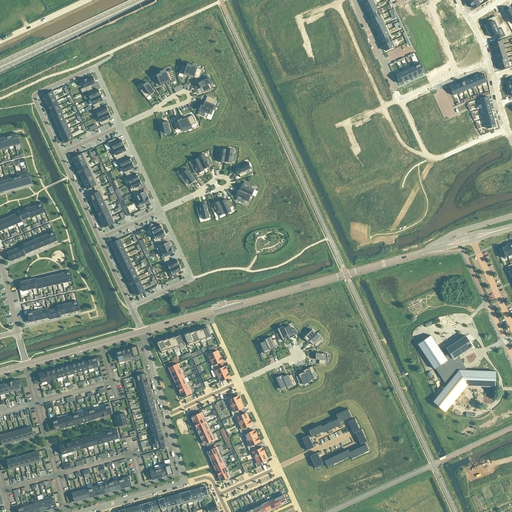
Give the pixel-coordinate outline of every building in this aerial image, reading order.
[(375,0),(372,0),(364,4),(366,9),(375,5),(377,4),(375,0)] [(477,0),(475,0),(470,3),(472,8),(480,4),(477,0)] [(416,4),(410,6),(413,15),(425,11),(426,11),(423,5),(417,7),(416,4)] [(375,5),(366,9),(369,14),(377,10),(375,5)] [(377,10),(369,14),(371,20),(382,15),(379,9),(377,10)] [(425,11),(413,15),(416,23),(422,21),(421,18),(427,16),(425,11)] [(382,15),(371,20),(373,25),(383,20),(384,20),(382,15)] [(488,24),(484,26),(485,29),(486,29),(488,31),(500,25),(495,16),(486,20),(488,24)] [(212,31),(217,29),(213,17),(208,19),(212,31)] [(383,20),(373,25),(376,30),(385,25),(383,20)] [(422,21),(416,23),(419,32),(422,31),(431,28),(429,22),(423,24),(422,21)] [(385,25),(376,30),(378,35),(389,30),(386,25),(385,25)] [(488,32),(487,32),(489,36),(490,36),(490,37),(493,36),(495,40),(504,35),(500,25),(488,31),(488,32)] [(422,31),(419,32),(422,41),(428,39),(427,36),(433,33),(431,28),(422,31)] [(389,30),(378,35),(380,40),(390,36),(391,36),(389,30)] [(390,36),(380,40),(383,45),(393,41),(392,41),(390,36)] [(428,39),(422,41),(426,49),(427,49),(428,48),(437,45),(435,39),(429,42),(428,39)] [(393,41),(383,45),(385,51),(396,46),(394,40),(392,41),(393,41)] [(428,48),(427,49),(428,54),(427,54),(428,58),(433,56),(434,56),(433,53),(439,51),(437,45),(428,48)] [(428,58),(431,67),(443,63),(441,56),(434,59),(433,56),(428,58)] [(420,62),(414,65),(419,75),(424,72),(420,62)] [(192,66),(187,64),(186,66),(181,65),(179,73),(189,76),(192,66)] [(192,64),(192,66),(189,76),(199,79),(202,70),(197,68),(198,66),(192,64)] [(414,65),(409,67),(410,68),(414,77),(419,75),(414,65)] [(406,70),(410,79),(414,77),(410,68),(406,70)] [(405,69),(400,71),(405,81),(410,79),(406,70),(405,69)] [(161,72),(161,74),(166,83),(175,79),(171,70),(166,72),(166,70),(161,72)] [(400,71),(395,74),(399,84),(405,81),(400,71)] [(161,74),(157,76),(157,78),(153,80),(157,88),(166,83),(161,74)] [(483,74),(478,76),(482,84),(487,82),(483,74)] [(85,88),(87,91),(87,90),(92,88),(91,85),(95,83),(96,83),(95,81),(93,77),(87,80),(87,79),(83,81),(82,81),(83,82),(82,82),(85,87),(85,88)] [(204,80),(198,83),(203,93),(212,88),(209,84),(211,83),(209,78),(207,79),(204,80)] [(144,87),(140,90),(146,98),(155,92),(148,82),(143,86),(144,87)] [(455,85),(450,87),(453,95),(458,93),(455,85)] [(93,91),(92,88),(87,90),(87,91),(87,92),(88,94),(86,94),(89,100),(90,100),(90,99),(100,95),(98,91),(98,89),(97,89),(93,91)] [(54,96),(52,92),(44,96),(46,100),(54,96)] [(102,99),(100,95),(90,99),(90,100),(93,105),(94,107),(94,106),(95,108),(100,105),(98,102),(103,101),(103,100),(102,99)] [(57,101),(54,96),(46,100),(48,105),(57,101)] [(216,99),(207,96),(203,105),(203,106),(212,109),(212,110),(213,110),(215,105),(214,104),(216,99)] [(420,100),(410,105),(413,111),(419,108),(420,111),(429,107),(427,103),(422,105),(420,100)] [(59,106),(57,101),(48,105),(50,110),(59,106)] [(101,108),(100,105),(95,108),(93,109),(93,110),(96,118),(97,117),(108,112),(106,108),(106,106),(105,106),(101,108)] [(210,114),(212,110),(212,109),(203,106),(203,105),(201,105),(197,115),(206,119),(208,114),(210,114)] [(61,110),(59,106),(50,110),(52,114),(61,110)] [(421,114),(415,117),(418,122),(428,118),(430,117),(428,112),(431,110),(429,107),(420,111),(421,114)] [(63,115),(61,110),(52,114),(54,119),(62,115),(63,115)] [(110,116),(108,112),(97,117),(100,124),(101,124),(102,125),(109,122),(107,119),(110,118),(111,118),(110,116)] [(65,120),(63,115),(62,115),(54,119),(56,124),(65,120)] [(192,115),(183,119),(186,128),(187,129),(192,127),(191,125),(196,123),(192,115)] [(183,119),(182,118),(173,122),(176,130),(181,128),(182,130),(186,128),(183,119)] [(428,118),(418,122),(420,128),(426,125),(428,128),(437,124),(435,120),(430,123),(428,118)] [(463,128),(462,128),(467,138),(472,136),(470,130),(473,128),(469,119),(465,121),(467,126),(463,128)] [(67,124),(65,120),(56,124),(58,128),(67,124)] [(158,124),(160,132),(164,131),(165,133),(170,132),(168,121),(158,124)] [(69,129),(67,124),(58,128),(60,133),(69,129)] [(455,125),(451,127),(456,136),(459,135),(462,141),(467,138),(462,128),(463,128),(462,126),(456,128),(455,125)] [(449,132),(444,134),(445,136),(450,146),(455,144),(453,138),(456,136),(451,127),(448,129),(449,132)] [(71,134),(69,129),(60,133),(62,138),(71,134)] [(21,144),(18,133),(12,135),(14,145),(15,146),(21,144)] [(438,133),(434,135),(439,144),(442,143),(444,149),(450,146),(445,136),(440,138),(438,133)] [(73,139),(71,134),(62,138),(65,143),(73,139)] [(14,145),(12,135),(6,137),(9,146),(14,145)] [(432,139),(427,142),(433,154),(438,151),(435,145),(439,144),(434,135),(431,136),(432,139)] [(9,146),(6,137),(0,139),(1,139),(3,149),(3,150),(10,149),(9,146)] [(116,141),(115,138),(108,142),(109,143),(108,143),(111,151),(124,145),(122,141),(121,139),(116,141)] [(126,149),(124,145),(111,151),(115,158),(116,159),(124,155),(123,152),(126,151),(126,149)] [(227,150),(226,150),(227,149),(220,148),(220,149),(219,153),(216,153),(215,159),(218,160),(218,162),(225,163),(225,162),(227,150)] [(233,149),(227,148),(227,149),(226,150),(227,150),(225,162),(232,163),(232,161),(235,162),(236,155),(233,154),(234,149),(233,149)] [(86,158),(84,153),(72,158),(75,163),(86,158)] [(204,154),(198,157),(198,158),(198,159),(199,159),(204,169),(210,166),(209,165),(212,163),(209,157),(206,159),(204,155),(204,154)] [(121,167),(132,162),(130,158),(129,156),(128,157),(125,158),(124,155),(116,159),(116,160),(119,168),(121,167)] [(88,162),(86,158),(75,163),(77,169),(89,163),(88,162)] [(199,159),(198,159),(198,158),(192,160),(192,161),(194,164),(190,165),(194,174),(197,172),(198,173),(204,170),(204,169),(199,159)] [(132,162),(121,167),(125,174),(126,175),(132,172),(130,170),(134,168),(133,165),(132,163),(132,162)] [(251,168),(248,163),(248,162),(247,163),(235,168),(238,175),(239,174),(240,177),(247,174),(246,171),(250,169),(251,169),(251,168)] [(91,168),(89,163),(77,169),(80,174),(91,168)] [(93,174),(91,168),(80,174),(82,179),(93,174)] [(186,169),(181,173),(184,178),(182,180),(186,185),(188,183),(189,184),(195,180),(187,170),(187,169),(186,169)] [(32,183),(28,171),(22,173),(26,184),(32,183)] [(139,179),(137,174),(133,176),(132,172),(126,175),(126,176),(126,177),(127,179),(128,179),(130,184),(139,179)] [(26,184),(22,173),(17,174),(20,186),(26,184)] [(20,186),(17,174),(11,176),(14,188),(20,186)] [(96,179),(93,174),(82,179),(84,184),(96,179)] [(14,188),(11,176),(5,178),(8,189),(14,188)] [(8,189),(5,178),(0,178),(0,181),(3,191),(8,189)] [(98,184),(96,179),(84,184),(87,189),(93,186),(95,189),(101,187),(99,183),(98,184)] [(142,185),(139,179),(130,184),(129,184),(128,184),(131,192),(132,192),(133,193),(139,190),(137,187),(142,185)] [(242,184),(239,190),(250,195),(251,195),(251,196),(252,195),(254,190),(254,189),(250,187),(251,184),(244,181),(243,184),(242,184)] [(102,190),(101,187),(95,189),(96,192),(90,196),(89,197),(90,199),(91,199),(92,201),(101,197),(104,196),(101,190),(102,190)] [(140,193),(139,190),(133,193),(133,194),(132,195),(136,202),(147,197),(147,196),(145,191),(140,193)] [(251,195),(250,195),(239,190),(238,190),(235,196),(237,197),(236,200),(242,203),(243,199),(247,201),(248,201),(251,195)] [(147,196),(147,197),(136,202),(139,209),(140,209),(141,210),(146,208),(144,205),(150,202),(147,196)] [(101,197),(92,201),(95,206),(104,202),(101,197)] [(226,199),(220,202),(219,202),(224,212),(224,213),(225,213),(225,214),(231,212),(231,211),(229,207),(232,205),(230,199),(227,201),(226,199)] [(97,211),(108,206),(106,201),(104,202),(95,206),(97,211)] [(219,202),(220,202),(219,201),(213,204),(214,206),(211,207),(213,213),(216,212),(219,216),(225,213),(224,213),(224,212),(219,202)] [(46,212),(42,203),(37,205),(41,214),(46,212)] [(199,206),(196,207),(198,215),(201,214),(203,219),(209,218),(209,217),(206,203),(199,205),(199,206)] [(41,214),(37,205),(32,207),(36,216),(41,214)] [(111,211),(108,206),(97,211),(99,216),(108,212),(110,212),(111,211)] [(36,216),(32,207),(28,209),(31,217),(31,218),(36,216)] [(28,209),(27,208),(22,210),(26,219),(31,217),(28,209)] [(26,219),(22,210),(17,212),(18,213),(21,221),(22,221),(26,219)] [(108,212),(99,216),(102,222),(111,217),(108,212)] [(18,213),(14,215),(17,224),(22,222),(22,221),(21,221),(18,213)] [(17,224),(14,215),(9,217),(13,226),(17,224)] [(13,226),(9,217),(4,219),(8,228),(13,226)] [(111,217),(102,222),(104,227),(113,223),(111,217)] [(153,234),(163,230),(160,224),(154,227),(153,224),(148,226),(148,227),(148,228),(149,230),(151,229),(153,234)] [(165,235),(163,230),(152,235),(152,234),(151,235),(155,243),(155,242),(156,244),(161,241),(159,238),(165,235)] [(49,234),(53,242),(58,240),(54,231),(49,234)] [(49,234),(44,235),(48,244),(53,242),(49,234)] [(44,235),(40,237),(43,246),(48,244),(44,235)] [(40,237),(35,239),(39,248),(43,246),(40,237)] [(35,239),(30,241),(34,250),(39,248),(35,239)] [(113,248),(122,244),(120,239),(111,243),(113,248)] [(30,241),(25,243),(29,252),(34,250),(30,241)] [(171,247),(168,242),(163,245),(161,241),(156,244),(157,245),(156,245),(157,248),(157,247),(159,252),(160,253),(171,247)] [(25,243),(21,245),(21,247),(21,246),(24,254),(25,254),(29,252),(25,243)] [(116,253),(124,249),(122,244),(113,248),(116,253)] [(25,254),(24,254),(21,246),(21,247),(17,248),(20,257),(25,255),(25,254)] [(171,247),(160,253),(159,252),(163,260),(164,261),(169,259),(168,255),(173,253),(171,247)] [(504,247),(499,248),(502,258),(507,256),(504,247)] [(17,248),(12,250),(16,259),(20,257),(17,248)] [(118,258),(126,254),(124,249),(116,253),(118,258)] [(12,250),(7,252),(10,259),(11,261),(16,259),(12,250)] [(120,262),(128,258),(126,254),(118,258),(120,262)] [(122,267),(131,263),(128,258),(120,262),(122,267)] [(171,262),(169,259),(164,261),(165,262),(164,263),(167,270),(179,265),(178,263),(176,259),(171,262)] [(125,271),(133,268),(131,263),(122,267),(124,272),(125,271)] [(181,270),(179,265),(167,270),(171,278),(172,277),(172,278),(177,276),(176,273),(181,270)] [(135,272),(133,267),(133,268),(125,271),(127,276),(135,272)] [(135,272),(127,276),(129,281),(138,277),(135,272)] [(138,277),(129,281),(131,285),(140,281),(138,277)] [(28,290),(25,281),(17,283),(17,284),(19,291),(22,290),(22,291),(28,290)] [(140,281),(131,285),(133,290),(142,286),(140,281)] [(142,286),(133,290),(136,295),(144,291),(142,286)] [(35,321),(33,312),(27,313),(28,314),(24,315),(26,323),(35,321)] [(202,330),(206,339),(211,336),(206,325),(202,327),(203,329),(202,330)] [(289,325),(284,328),(288,337),(288,338),(297,334),(295,328),(291,330),(289,325)] [(284,328),(283,326),(277,329),(279,333),(276,334),(279,340),(282,339),(282,340),(288,337),(284,328)] [(196,331),(195,331),(200,341),(201,344),(207,341),(206,339),(202,330),(200,327),(197,329),(197,330),(196,331)] [(190,333),(194,343),(195,344),(200,341),(195,331),(196,331),(195,328),(191,330),(192,332),(190,333)] [(186,334),(184,335),(189,346),(194,343),(190,333),(189,330),(185,332),(186,334)] [(316,334),(312,330),(308,333),(306,330),(301,335),(308,342),(309,341),(316,334)] [(176,336),(175,337),(174,337),(179,347),(179,348),(185,345),(179,333),(175,335),(176,336)] [(317,333),(316,334),(309,341),(313,345),(314,345),(316,347),(321,342),(319,340),(322,337),(317,333)] [(173,350),(179,347),(174,337),(175,337),(173,334),(169,336),(170,338),(169,339),(168,339),(173,349),(173,350)] [(447,409),(462,391),(466,386),(472,386),(495,387),(496,371),(464,370),(458,356),(472,346),(465,335),(446,348),(446,349),(442,352),(431,335),(417,344),(434,369),(436,367),(447,384),(446,385),(436,398),(433,402),(445,412),(447,409)] [(168,339),(169,339),(167,336),(164,338),(164,340),(163,341),(167,351),(173,349),(168,339)] [(278,345),(275,338),(272,340),(271,337),(265,339),(265,341),(266,341),(270,350),(275,347),(275,346),(278,345)] [(162,354),(167,351),(163,341),(162,338),(158,340),(159,341),(157,342),(162,354)] [(266,341),(265,341),(260,343),(262,348),(259,349),(262,355),(270,351),(270,350),(266,341)] [(140,355),(137,346),(132,347),(134,356),(140,355)] [(129,358),(130,361),(135,359),(134,356),(132,347),(131,348),(129,348),(127,349),(129,358)] [(125,362),(130,361),(129,358),(127,349),(121,350),(124,359),(124,361),(125,362)] [(124,359),(121,350),(116,352),(113,353),(114,357),(117,356),(119,363),(124,361),(124,359)] [(220,356),(219,354),(220,354),(218,351),(217,350),(212,353),(211,350),(205,353),(209,361),(210,361),(220,356)] [(325,365),(326,360),(327,360),(327,354),(316,353),(315,359),(319,360),(319,364),(325,365)] [(96,358),(93,358),(91,359),(94,368),(99,366),(98,361),(101,360),(100,356),(96,357),(96,358)] [(217,364),(222,361),(223,361),(221,357),(220,356),(210,361),(212,366),(211,366),(212,369),(218,366),(217,364)] [(169,368),(171,373),(182,368),(182,367),(180,368),(179,366),(177,363),(169,368)] [(217,376),(227,372),(226,370),(227,370),(225,366),(225,367),(225,366),(219,369),(218,366),(212,369),(213,372),(214,371),(217,376)] [(312,374),(315,372),(312,366),(303,370),(304,372),(304,371),(308,381),(314,378),(312,374)] [(184,372),(182,368),(171,373),(173,378),(184,372)] [(304,371),(304,372),(298,374),(299,375),(296,377),(298,383),(302,381),(303,385),(309,382),(308,381),(304,371)] [(47,381),(44,372),(42,373),(39,374),(35,375),(36,378),(40,378),(41,383),(47,381)] [(184,373),(184,372),(173,378),(175,383),(184,378),(182,374),(184,373)] [(230,377),(229,377),(230,376),(228,373),(227,372),(217,376),(219,382),(230,377)] [(288,374),(283,377),(282,377),(287,387),(286,387),(287,388),(293,385),(291,382),(294,380),(292,374),(289,375),(288,374)] [(282,377),(283,377),(282,375),(273,379),(276,385),(279,384),(281,389),(286,387),(287,387),(282,377)] [(184,378),(175,383),(178,387),(189,382),(186,383),(184,378)] [(13,381),(15,390),(21,389),(20,385),(22,384),(21,379),(18,380),(13,381)] [(191,387),(189,382),(178,387),(180,392),(191,387)] [(193,392),(191,387),(180,392),(182,398),(193,392)] [(225,398),(229,407),(241,402),(240,400),(241,400),(239,396),(238,396),(232,398),(231,396),(225,398)] [(238,410),(244,407),(243,406),(244,406),(243,403),(242,403),(241,402),(229,407),(233,416),(239,413),(238,410)] [(353,419),(348,410),(342,413),(345,419),(349,418),(350,421),(353,419)] [(194,423),(205,417),(202,412),(197,414),(196,413),(193,415),(193,416),(191,417),(194,423)] [(237,424),(249,419),(248,417),(249,416),(247,413),(247,414),(246,413),(240,416),(239,413),(233,416),(237,424)] [(345,419),(342,413),(336,415),(337,417),(338,419),(340,422),(342,426),(344,425),(342,421),(345,419)] [(196,428),(207,423),(205,417),(194,423),(196,428)] [(241,433),(247,430),(246,427),(252,425),(251,424),(252,424),(250,420),(249,419),(237,424),(241,433)] [(340,422),(338,419),(332,421),(335,427),(339,426),(340,428),(342,427),(342,426),(340,422)] [(354,419),(353,419),(350,421),(348,422),(350,425),(347,426),(348,429),(357,425),(354,419)] [(335,427),(332,421),(327,424),(331,433),(333,432),(332,429),(335,427)] [(199,433),(210,428),(207,423),(196,428),(199,433)] [(331,433),(327,424),(321,426),(321,427),(323,431),(324,433),(327,431),(328,434),(331,433)] [(323,431),(321,427),(321,426),(321,425),(315,428),(319,436),(321,435),(320,433),(323,431)] [(360,430),(357,425),(348,429),(349,431),(352,430),(354,433),(355,433),(360,430)] [(201,439),(212,434),(210,428),(199,433),(201,439)] [(319,436),(315,428),(309,431),(310,434),(311,437),(315,435),(316,438),(319,436)] [(364,435),(361,429),(360,430),(355,433),(357,436),(354,437),(355,439),(364,435)] [(245,441),(257,436),(256,434),(257,434),(255,430),(254,431),(254,430),(248,433),(247,430),(241,433),(245,441)] [(212,434),(201,439),(204,445),(206,444),(207,446),(213,443),(212,441),(215,439),(212,434)] [(311,441),(309,438),(311,437),(310,434),(302,438),(305,444),(311,441)] [(367,441),(364,435),(355,439),(356,442),(359,440),(360,444),(363,443),(365,442),(367,441)] [(249,450),(255,447),(254,445),(260,442),(259,441),(260,441),(258,437),(258,438),(257,436),(245,441),(249,450)] [(166,446),(164,442),(164,441),(155,443),(157,449),(166,446)] [(315,444),(313,445),(311,441),(305,444),(307,450),(316,446),(315,444)] [(363,453),(369,450),(365,442),(363,443),(364,445),(360,447),(363,453)] [(209,456),(221,451),(218,446),(207,451),(209,456)] [(363,453),(360,447),(357,449),(355,446),(353,447),(357,456),(363,453)] [(265,451),(263,448),(262,448),(262,447),(256,450),(255,447),(249,450),(253,459),(265,453),(264,452),(265,451)] [(357,456),(353,447),(351,448),(352,451),(349,452),(351,456),(350,456),(351,458),(351,459),(357,456)] [(351,456),(349,452),(348,450),(344,452),(343,449),(341,450),(345,459),(350,456),(351,456)] [(345,459),(341,450),(339,451),(340,454),(336,455),(339,461),(345,459)] [(221,457),(223,456),(221,451),(209,456),(212,461),(221,457)] [(320,459),(318,455),(321,454),(320,451),(311,456),(313,462),(320,459)] [(261,462),(267,459),(267,458),(268,458),(266,455),(265,453),(253,459),(257,467),(263,465),(261,462)] [(339,461),(336,455),(333,457),(331,454),(329,455),(333,464),(339,461)] [(329,456),(327,457),(328,459),(325,461),(326,464),(327,467),(333,464),(329,456)] [(223,462),(221,457),(212,461),(214,466),(223,462)] [(313,462),(316,468),(326,464),(325,461),(322,462),(320,459),(313,462)] [(216,471),(227,466),(225,467),(223,462),(214,466),(216,471)] [(166,467),(168,475),(173,474),(170,463),(165,464),(165,467),(166,467)] [(218,476),(230,471),(227,466),(216,471),(218,476)] [(158,478),(155,469),(150,471),(151,476),(148,477),(149,481),(158,478)] [(230,471),(218,476),(221,481),(224,480),(225,481),(229,479),(228,478),(230,477),(228,472),(230,471)] [(490,484),(497,476),(496,475),(496,476),(493,473),(490,477),(487,474),(484,478),(490,484)] [(129,476),(124,477),(126,487),(134,485),(133,481),(131,482),(129,476)] [(500,479),(487,486),(490,492),(504,486),(500,479)] [(108,480),(108,481),(111,491),(116,490),(113,481),(108,483),(108,480)] [(108,481),(102,482),(106,493),(111,491),(108,481)] [(200,488),(203,499),(203,497),(208,495),(211,494),(209,489),(207,490),(206,486),(205,486),(200,488)] [(195,489),(198,500),(199,500),(203,499),(200,488),(195,489)] [(195,489),(190,491),(193,502),(198,500),(195,489)] [(71,503),(80,500),(77,490),(77,491),(77,492),(72,493),(73,498),(70,499),(71,503)] [(193,502),(190,491),(184,492),(187,503),(193,502)] [(287,502),(282,491),(277,494),(282,505),(287,502)] [(187,503),(184,492),(179,494),(182,505),(187,503)] [(174,495),(177,505),(178,505),(182,504),(182,505),(179,494),(174,495)] [(282,505),(277,494),(272,496),(277,507),(282,505)] [(174,495),(169,497),(172,507),(177,505),(174,495)] [(54,496),(48,497),(52,508),(60,506),(59,502),(56,503),(54,496)] [(277,507),(272,496),(267,499),(272,509),(277,507)] [(48,497),(43,499),(46,510),(52,508),(48,497)] [(166,508),(172,507),(169,497),(164,498),(166,508)] [(158,499),(161,510),(166,508),(164,498),(158,499)] [(41,511),(46,510),(43,499),(38,500),(41,511)] [(272,509),(267,499),(262,501),(267,511),(272,509)] [(35,511),(38,511),(41,511),(38,500),(33,502),(33,503),(33,504),(35,511)] [(153,511),(156,511),(159,511),(156,500),(155,501),(151,502),(150,501),(150,502),(153,511)] [(267,511),(262,501),(257,503),(260,511),(266,511),(267,511)] [(148,511),(147,511),(145,503),(143,504),(140,505),(140,504),(142,511),(148,511)] [(211,511),(214,511),(215,511),(219,511),(216,503),(207,507),(208,511),(211,511)] [(260,511),(257,503),(252,506),(252,507),(254,511),(260,511)]
